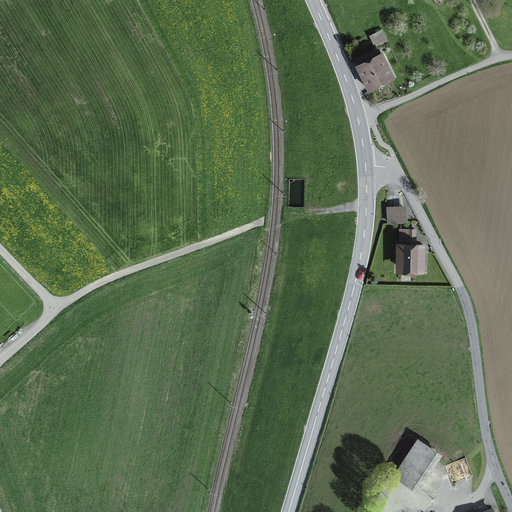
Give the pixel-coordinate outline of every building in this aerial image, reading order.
[(371,37),(376,48),(388,42),(383,32),(371,37)] [(385,67),(388,66),(383,55),(380,56),(376,49),(357,58),(362,69),(358,70),(367,88),(390,77),(385,67)] [(388,210),(388,222),(406,221),(405,208),(388,210)] [(400,229),(400,239),(415,240),(415,229),(400,229)] [(400,269),(421,269),(421,246),(401,245),(400,269)] [(397,474),(414,485),(435,452),(418,441),(397,474)]
